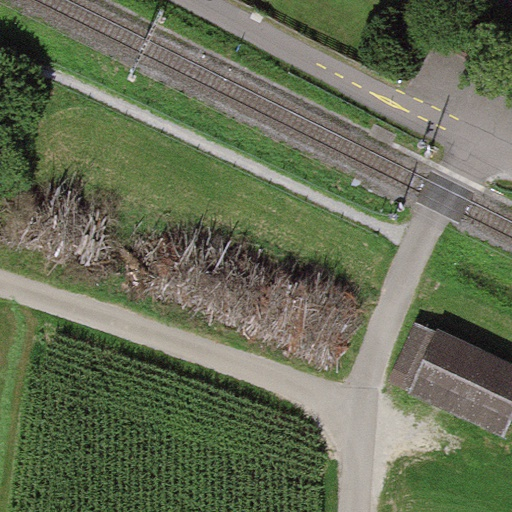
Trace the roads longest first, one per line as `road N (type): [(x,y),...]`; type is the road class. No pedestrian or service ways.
road 1 (residential): [(361,409),(0,277)]
road 2 (unclassified): [(201,0),(478,146)]
road 3 (residential): [(361,409),(420,246),(478,146)]
